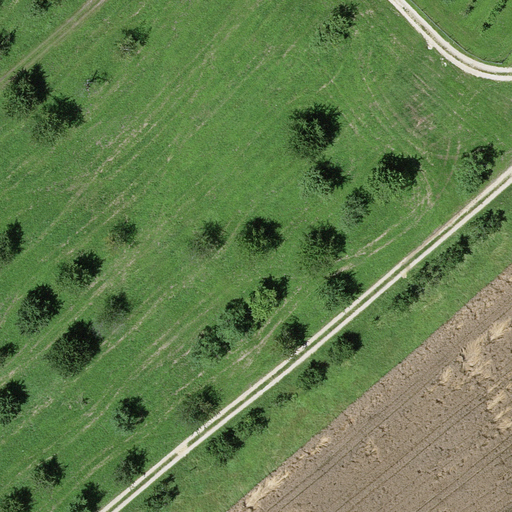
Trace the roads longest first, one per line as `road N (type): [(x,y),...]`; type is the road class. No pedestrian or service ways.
road 1 (track): [(511,173),(107,511)]
road 2 (track): [(511,71),(474,69),(397,0)]
